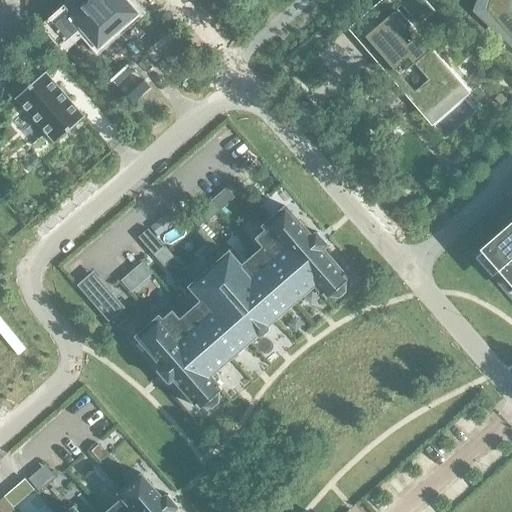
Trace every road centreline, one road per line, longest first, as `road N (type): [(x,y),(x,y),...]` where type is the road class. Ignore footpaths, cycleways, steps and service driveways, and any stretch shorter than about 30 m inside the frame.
road 1 (residential): [(410,269),(255,93),(214,97),(29,257),(23,280),(63,330),(70,353),(63,370),(0,426)]
road 2 (residential): [(511,388),(410,269)]
road 3 (residential): [(410,269),(511,178)]
